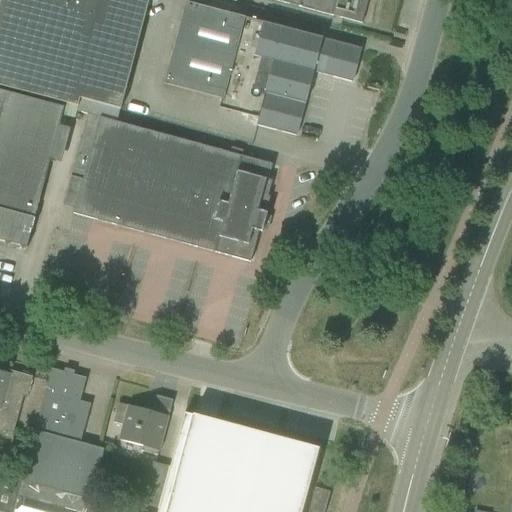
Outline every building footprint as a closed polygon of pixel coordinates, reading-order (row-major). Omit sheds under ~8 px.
[(148,0),(2,0),(2,4),(0,10),(0,87),(77,107),(80,101),(120,111),(148,0)] [(269,0),(342,20),(361,25),(368,0),(269,0)] [(360,50),(341,45),(322,40),(322,39),(185,3),(163,85),(221,100),(219,109),(258,119),(256,127),(257,127),(296,137),(313,73),(351,83),(360,50)] [(0,242),(4,243),(7,248),(11,245),(19,247),(22,252),(27,249),(26,248),(34,219),(63,108),(0,91),(0,242)] [(87,116),(69,181),(81,184),(73,215),(250,263),(258,232),(262,233),(267,214),(265,213),(269,198),(267,197),(271,182),(267,181),(272,165),(252,160),(116,123),(120,111),(80,101),(77,107),(76,113),(87,116)] [(79,404),(79,402),(86,379),(51,370),(45,393),(68,399),(79,404)] [(24,396),(27,397),(32,378),(18,374),(17,378),(4,374),(3,378),(0,377),(0,410),(0,411),(0,412),(0,433),(12,437),(24,396)] [(45,393),(23,482),(90,500),(104,450),(80,444),(90,405),(79,402),(79,404),(68,399),(45,393)] [(118,405),(113,424),(122,426),(119,441),(143,447),(141,452),(157,457),(159,452),(172,401),(156,397),(151,416),(143,414),(144,411),(118,405)] [(301,511),(318,450),(184,414),(169,469),(156,511),(301,511)] [(156,511),(169,469),(153,463),(144,495),(145,495),(141,511),(156,511)] [(0,467),(0,476),(7,479),(9,470),(0,467)] [(0,511),(12,511),(20,482),(7,479),(0,476),(0,511)] [(90,500),(23,482),(22,483),(20,482),(12,511),(130,511),(90,501),(90,500)] [(314,491),(308,511),(324,511),(330,493),(314,489),(314,491)]
